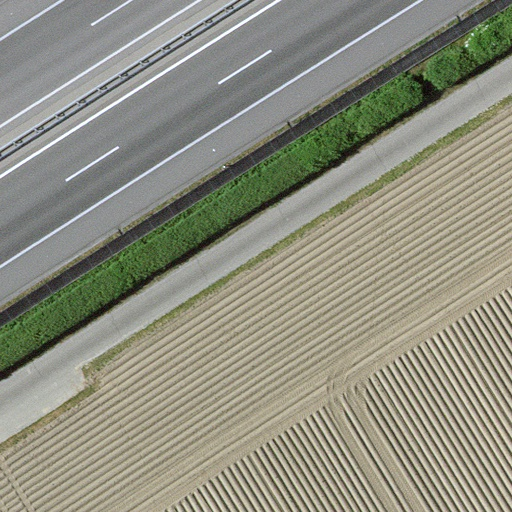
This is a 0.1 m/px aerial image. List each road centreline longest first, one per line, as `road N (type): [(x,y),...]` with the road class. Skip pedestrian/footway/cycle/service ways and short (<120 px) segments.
road 1 (track): [(511,74),(0,401)]
road 2 (motorway): [(0,222),(351,0)]
road 3 (motorway): [(132,0),(0,83)]
